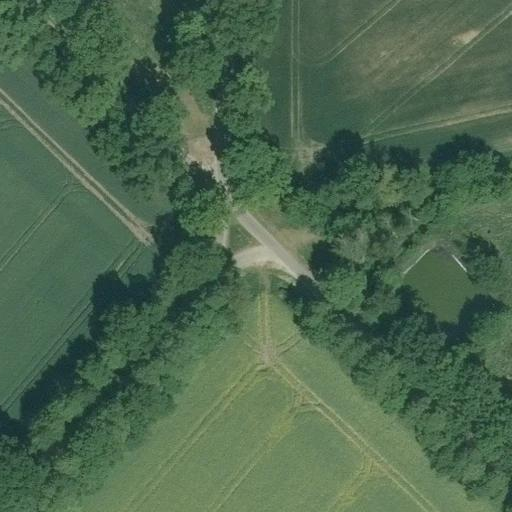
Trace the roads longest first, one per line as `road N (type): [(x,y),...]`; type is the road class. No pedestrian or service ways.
road 1 (unclassified): [(511,491),(229,227)]
road 2 (residential): [(229,227),(179,315),(14,511)]
road 3 (unclassified): [(229,227),(0,8)]
road 4 (residential): [(226,0),(229,227)]
